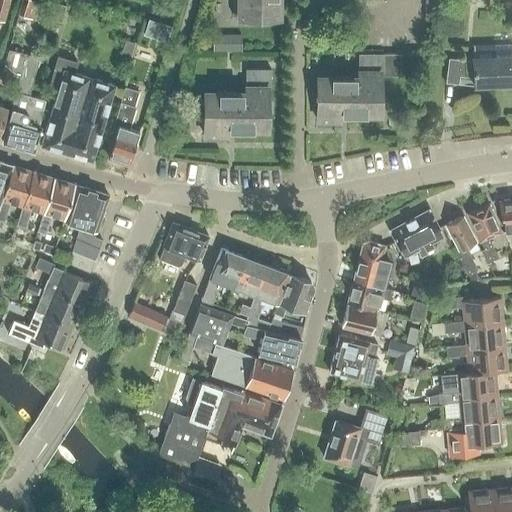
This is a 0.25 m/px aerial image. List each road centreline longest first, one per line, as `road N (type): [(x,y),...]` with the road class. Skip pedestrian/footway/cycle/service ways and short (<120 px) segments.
road 1 (residential): [(255,511),(326,275),(320,200)]
road 2 (residential): [(41,439),(82,375),(159,193)]
road 3 (unclassified): [(320,200),(511,162)]
road 4 (residential): [(159,193),(0,150)]
road 5 (unclassified): [(320,200),(242,203),(159,193)]
